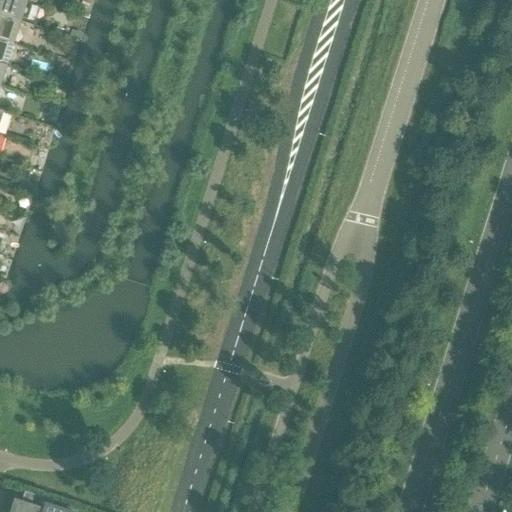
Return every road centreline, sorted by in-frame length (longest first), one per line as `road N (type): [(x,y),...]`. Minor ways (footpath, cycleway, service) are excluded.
road 1 (tertiary): [(188,511),(345,0)]
road 2 (unknown): [(307,511),(454,0)]
road 3 (secondary): [(511,193),(411,511)]
